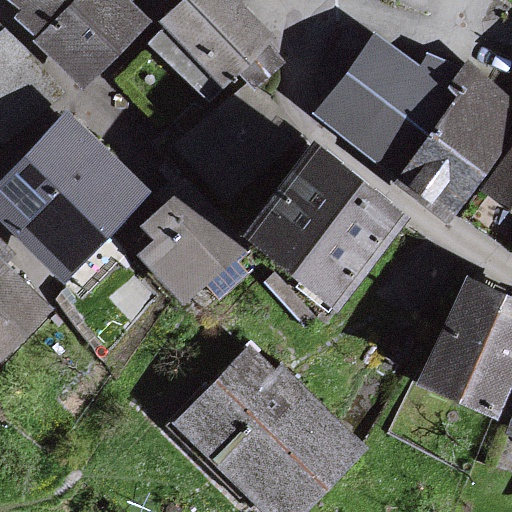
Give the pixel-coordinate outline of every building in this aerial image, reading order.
[(18,0),(26,5),(28,7),(19,19),(39,36),(35,40),(81,81),(148,19),(130,0),(18,0)] [(230,0),(188,0),(166,22),(224,81),(268,38),(230,0)] [(0,148),(59,94),(2,31),(0,32),(0,148)] [(509,98),(469,69),(464,77),(430,51),(418,67),(379,38),(321,113),(404,176),(406,174),(452,209),(511,129),(511,113),(502,107),(509,98)] [(289,132),(246,88),(183,148),(226,193),(289,132)] [(143,191),(70,119),(0,189),(0,212),(62,273),(143,191)] [(406,219),(317,152),(256,232),(344,300),(406,219)] [(511,157),(490,188),(511,203),(511,157)] [(238,253),(186,194),(149,226),(164,243),(149,256),(185,298),(238,253)] [(0,352),(2,355),(48,307),(2,263),(12,252),(0,240),(0,352)] [(511,373),(511,299),(471,281),(425,382),(494,413),(511,373)] [(296,511),(361,448),(284,371),(275,380),(253,358),(189,422),(278,511),(296,511)]
